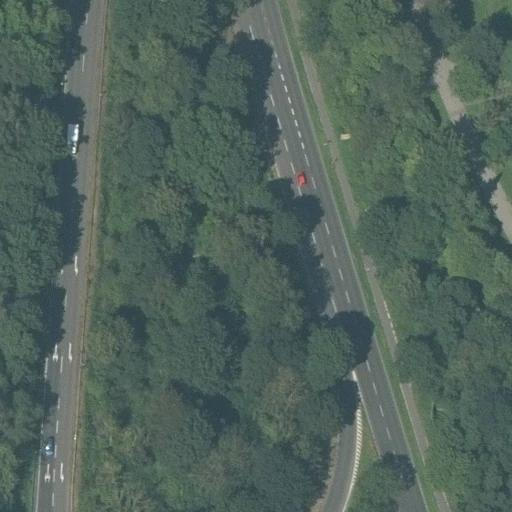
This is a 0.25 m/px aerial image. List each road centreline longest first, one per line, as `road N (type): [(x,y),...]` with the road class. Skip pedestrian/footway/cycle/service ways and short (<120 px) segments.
road 1 (trunk): [(88,0),(51,511)]
road 2 (trunk): [(409,511),(347,295),(314,214)]
road 3 (trunk): [(330,511),(346,439),(345,383),(314,214)]
road 4 (trunk): [(314,214),(253,0)]
